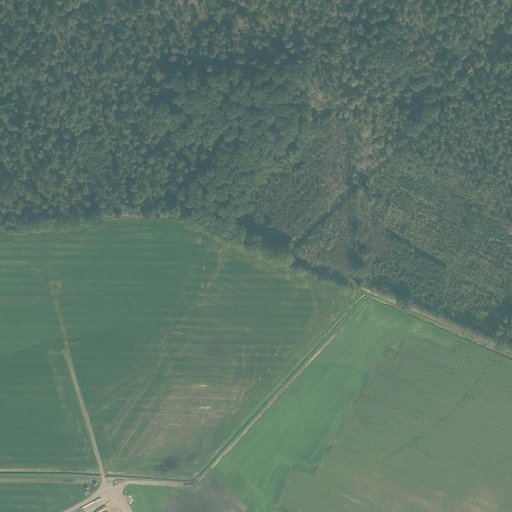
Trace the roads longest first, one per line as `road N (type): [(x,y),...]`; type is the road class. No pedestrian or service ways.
road 1 (track): [(0,194),(250,2)]
road 2 (track): [(285,258),(174,210),(0,226)]
road 3 (track): [(511,355),(285,258)]
road 4 (track): [(285,258),(451,89)]
road 5 (track): [(451,89),(250,2)]
